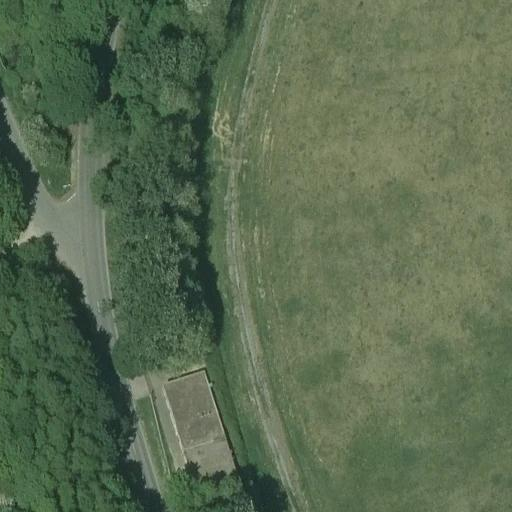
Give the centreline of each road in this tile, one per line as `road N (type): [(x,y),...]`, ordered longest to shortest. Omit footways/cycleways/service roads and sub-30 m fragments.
road 1 (tertiary): [(163,511),(98,249)]
road 2 (tertiary): [(98,249),(98,133),(120,0)]
road 3 (residential): [(98,249),(63,237),(0,115)]
